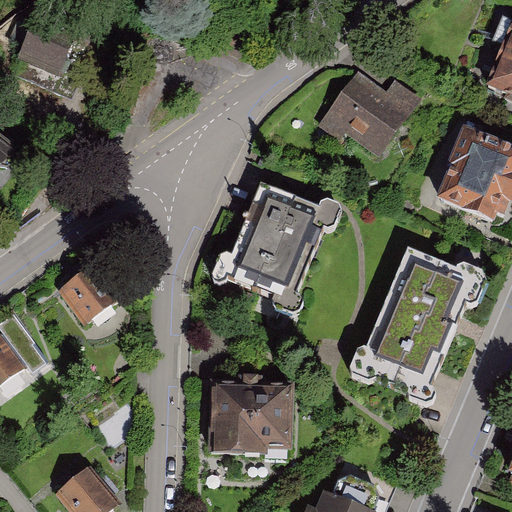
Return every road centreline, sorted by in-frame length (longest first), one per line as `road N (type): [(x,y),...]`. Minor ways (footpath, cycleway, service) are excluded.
road 1 (residential): [(155,511),(167,172)]
road 2 (residential): [(167,172),(244,100),(386,0)]
road 3 (residential): [(0,277),(115,193),(167,172)]
road 4 (residential): [(435,511),(511,331)]
